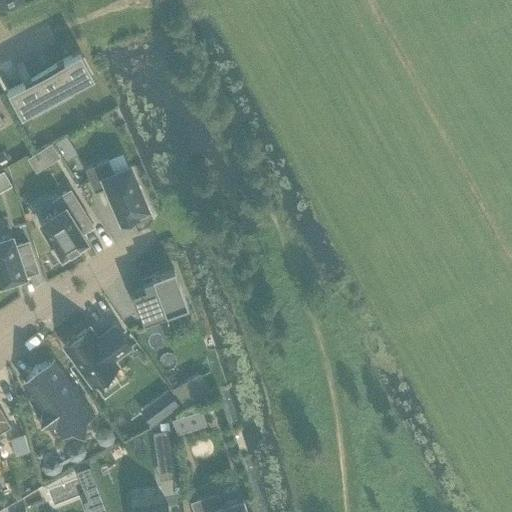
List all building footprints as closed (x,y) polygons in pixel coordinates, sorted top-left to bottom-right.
[(440,5),(431,10),(438,21),(446,17),(440,5)] [(431,10),(422,15),(429,26),(438,21),(431,10)] [(411,21),(402,26),(408,38),(418,32),(411,21)] [(511,22),(495,32),(511,62),(511,22)] [(511,62),(495,32),(475,43),(494,77),(511,67),(511,62)] [(475,43),(455,54),(474,88),(494,77),(475,43)] [(370,44),(361,49),(367,60),(376,55),(370,44)] [(20,115),(85,80),(93,75),(79,50),(71,54),(7,90),(20,115)] [(455,54),(435,65),(454,99),(474,88),(455,54)] [(350,55),(341,60),(347,71),(356,66),(350,55)] [(341,60),(332,65),(338,76),(347,71),(341,60)] [(435,65),(415,76),(433,110),(454,99),(435,65)] [(310,77),(301,82),(307,93),(316,88),(310,77)] [(406,81),(385,93),(404,127),(424,115),(406,81)] [(301,82),(292,87),(298,98),(307,93),(301,82)] [(385,93),(365,104),(384,138),(404,127),(385,93)] [(365,104),(345,115),(364,149),(384,138),(365,104)] [(345,115),(325,126),(344,160),(364,149),(345,115)] [(325,126),(304,137),(323,171),(344,160),(325,126)] [(66,134),(55,141),(66,159),(77,152),(66,134)] [(51,142),(39,149),(48,163),(60,155),(51,142)] [(106,186),(121,220),(136,214),(135,212),(147,207),(129,165),(113,171),(107,158),(85,168),(94,191),(106,186)] [(3,171),(0,172),(0,190),(11,185),(3,171)] [(511,174),(496,184),(511,212),(511,174)] [(511,212),(496,184),(476,195),(495,229),(511,219),(511,212)] [(82,232),(93,226),(70,189),(53,200),(58,209),(40,221),(50,238),(48,239),(51,243),(53,242),(59,251),(58,252),(61,258),(79,247),(77,245),(87,239),(82,232)] [(476,195),(456,206),(457,209),(474,240),(495,229),(476,195)] [(457,209),(434,222),(456,263),(480,250),(474,240),(457,209)] [(21,264),(34,260),(28,241),(15,245),(11,234),(0,237),(0,281),(24,274),(21,264)] [(402,235),(368,254),(380,275),(414,256),(402,235)] [(414,256),(380,275),(391,295),(425,276),(414,256)] [(145,329),(160,323),(157,316),(187,305),(173,267),(151,275),(152,277),(142,281),(145,287),(131,292),(145,329)] [(425,276),(391,295),(402,315),(436,296),(425,276)] [(436,296),(402,315),(413,336),(447,317),(436,296)] [(105,336),(99,340),(89,326),(64,345),(92,384),(117,365),(113,359),(130,346),(114,325),(103,334),(105,336)] [(455,331),(421,349),(432,370),(466,351),(455,331)] [(466,351),(432,370),(443,390),(477,371),(466,351)] [(55,424),(63,418),(71,428),(82,430),(84,418),(80,413),(89,407),(53,359),(48,362),(35,366),(27,378),(41,397),(37,400),(42,407),(40,422),(55,424)] [(477,371),(443,390),(454,410),(488,391),(477,371)] [(167,390),(153,400),(165,415),(178,405),(167,390)] [(488,391),(454,410),(465,431),(499,412),(488,391)] [(0,430),(10,425),(0,407),(0,430)] [(168,431),(153,433),(157,461),(171,459),(168,431)] [(89,465),(76,470),(81,482),(93,477),(89,465)] [(246,511),(241,497),(221,504),(217,493),(191,501),(194,511),(246,511)] [(107,511),(100,494),(85,501),(89,511),(107,511)]
